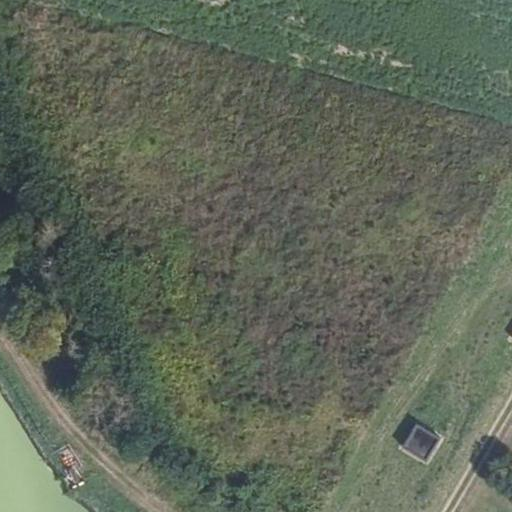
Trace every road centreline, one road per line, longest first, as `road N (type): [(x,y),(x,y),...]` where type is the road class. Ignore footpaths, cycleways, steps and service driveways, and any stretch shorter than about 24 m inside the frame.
road 1 (track): [(164,511),(47,396),(0,332)]
road 2 (track): [(511,405),(447,511)]
